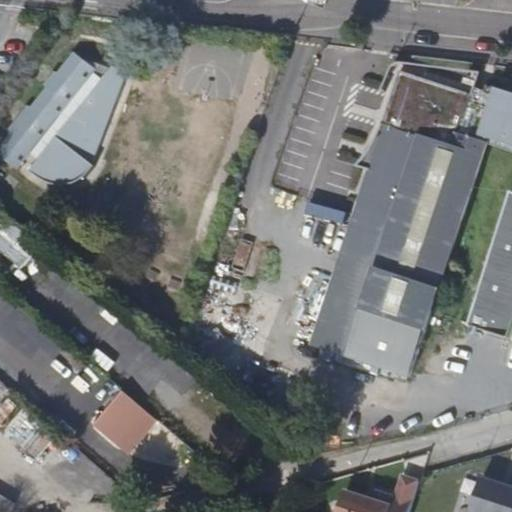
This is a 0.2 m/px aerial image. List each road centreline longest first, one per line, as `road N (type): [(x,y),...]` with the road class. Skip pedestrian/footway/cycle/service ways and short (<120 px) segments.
road 1 (unclassified): [(194,511),(511,428)]
road 2 (unclassified): [(271,1),(511,27)]
road 3 (unclassified): [(142,0),(223,10),(271,1)]
